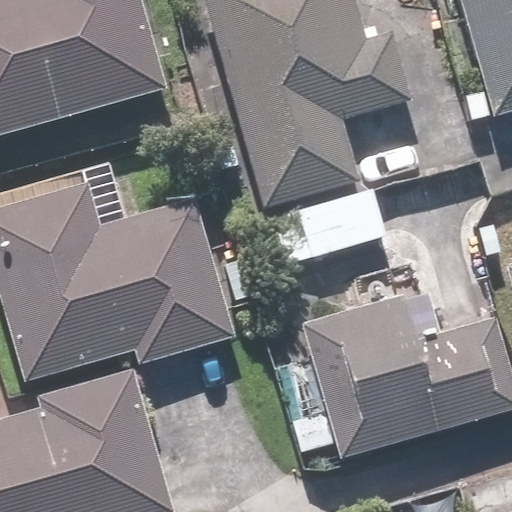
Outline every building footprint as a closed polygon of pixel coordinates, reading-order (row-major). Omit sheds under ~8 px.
[(0,0),(0,138),(157,93),(129,0),(0,0)] [(345,0),(194,0),(254,208),(344,183),(328,127),(401,106),(382,37),(358,44),(345,0)] [(511,0),(439,0),(475,126),(511,116),(511,0)] [(462,117),(370,147),(386,195),(478,165),(462,117)] [(76,186),(0,208),(0,357),(9,390),(124,357),(127,369),(223,341),(183,202),(88,229),(76,186)] [(359,197),(259,224),(271,269),(371,241),(359,197)] [(511,274),(490,281),(511,354),(511,274)] [(417,301),(291,337),(326,463),(503,413),(478,327),(429,341),(417,301)] [(31,413),(0,421),(0,511),(163,511),(124,373),(28,401),(31,413)]
